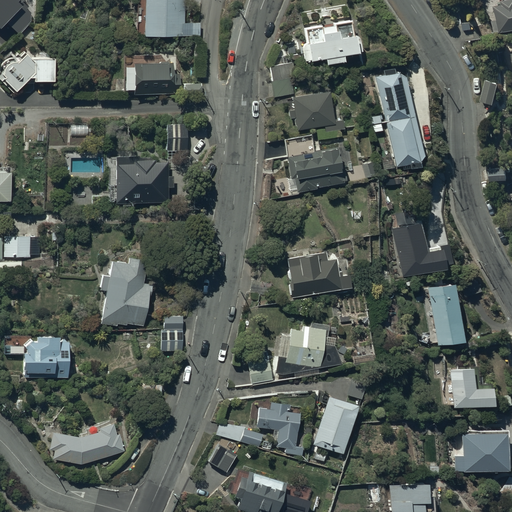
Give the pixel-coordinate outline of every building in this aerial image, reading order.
[(0,0),(0,28),(5,22),(18,34),(34,17),(25,9),(27,7),(22,2),(23,0),(0,0)] [(184,0),(142,0),(143,37),(199,37),(199,24),(197,24),(197,6),(185,6),(184,0)] [(501,6),(493,8),(495,21),(491,22),(492,28),(498,27),(499,32),(511,30),(511,0),(505,0),(500,1),(501,6)] [(319,26),(302,29),(304,45),(303,45),(306,62),(322,60),(323,66),(340,63),(340,57),(354,55),(354,53),(359,52),(357,40),(357,39),(356,39),(356,38),(356,37),(355,37),(355,36),(354,36),(353,35),(352,35),(351,35),(348,20),(331,24),(331,26),(320,28),(319,26)] [(30,57),(23,51),(19,56),(17,53),(12,58),(11,58),(10,58),(9,58),(8,58),(8,59),(7,59),(6,59),(6,60),(5,60),(4,60),(4,61),(3,61),(3,62),(2,62),(2,63),(1,63),(1,64),(0,65),(0,81),(13,94),(28,79),(33,79),(33,83),(53,83),(53,58),(30,57)] [(165,55),(123,56),(123,93),(132,93),(132,96),(180,94),(179,74),(172,75),(172,64),(169,64),(167,62),(165,62),(165,55)] [(280,65),(268,67),(273,98),(295,94),(292,78),(283,79),(280,65)] [(386,123),(412,117),(402,78),(396,73),(393,74),(392,69),(382,71),(383,75),(374,77),(386,123)] [(497,84),(484,81),(479,102),(492,105),(497,84)] [(327,92),(289,98),(291,111),(287,111),(288,120),(292,119),(293,127),(295,127),(295,131),(323,126),(324,132),(343,129),(342,120),(332,122),(327,92)] [(412,117),(386,123),(396,167),(403,166),(404,170),(418,167),(417,161),(421,156),(412,117)] [(88,125),(70,125),(70,136),(88,136),(88,125)] [(186,125),(167,126),(167,152),(186,151),(186,125)] [(311,135),(283,140),(286,158),(285,158),(288,177),(292,176),(295,193),(314,190),(314,188),(342,183),(342,181),(344,181),(342,169),(339,170),(334,148),(314,152),(311,135)] [(167,157),(106,157),(106,172),(108,172),(108,205),(120,205),(120,207),(130,207),(130,204),(167,203),(167,188),(173,188),(173,177),(167,177),(167,157)] [(372,162),(361,165),(365,178),(376,175),(372,162)] [(9,168),(0,167),(0,202),(9,202),(9,199),(16,199),(16,193),(9,192),(9,168)] [(418,224),(390,229),(401,277),(443,270),(444,277),(449,277),(454,272),(455,271),(455,270),(455,269),(455,268),(455,267),(455,266),(455,265),(455,264),(455,263),(455,262),(455,261),(455,260),(455,259),(454,258),(454,257),(454,256),(454,255),(453,255),(453,254),(453,253),(453,252),(452,251),(451,250),(451,249),(450,248),(450,247),(449,246),(448,245),(448,244),(422,249),(418,224)] [(30,236),(3,236),(3,257),(30,257),(30,236)] [(316,256),(286,260),(289,284),(287,284),(289,298),(350,289),(348,274),(341,275),(340,265),(335,265),(334,259),(325,261),(324,253),(315,254),(316,256)] [(126,264),(110,262),(107,278),(100,277),(98,290),(104,291),(99,324),(115,326),(116,324),(125,326),(126,324),(143,326),(153,262),(127,259),(126,264)] [(21,263),(0,262),(0,272),(21,272),(21,263)] [(480,292),(473,275),(459,281),(466,298),(480,292)] [(450,284),(426,288),(436,347),(461,343),(456,317),(460,317),(456,294),(452,295),(450,284)] [(181,351),(181,317),(163,317),(163,330),(160,330),(160,351),(181,351)] [(287,336),(280,334),(274,374),(282,375),(337,363),(333,346),(332,346),(333,338),(325,337),(327,325),(309,322),(309,326),(301,325),(300,330),(288,329),(287,336)] [(22,371),(24,371),(24,378),(67,378),(67,342),(57,342),(57,339),(34,339),(34,343),(32,343),(30,341),(23,348),(25,350),(25,354),(22,354),(22,371)] [(271,382),(267,356),(245,360),(250,384),(251,384),(252,385),(271,382)] [(450,409),(489,407),(488,389),(471,390),(470,369),(448,371),(450,409)] [(348,383),(344,395),(361,400),(364,388),(348,383)] [(160,386),(142,386),(142,397),(160,397),(160,386)] [(341,455),(355,405),(325,397),(311,446),(341,455)] [(269,409),(257,408),(255,427),(273,429),(272,438),(275,439),(275,447),(284,448),(283,454),(301,456),(302,446),(294,446),(297,414),(288,413),(289,405),(269,403),(269,409)] [(98,427),(78,434),(79,439),(53,433),(49,449),(55,451),(53,459),(81,465),(123,451),(118,435),(116,435),(113,424),(98,429),(98,427)] [(256,446),(261,434),(244,428),(239,440),(256,446)] [(454,457),(454,473),(507,471),(505,432),(460,435),(461,456),(454,457)] [(218,443),(206,461),(224,473),(236,455),(218,443)] [(237,499),(234,509),(242,511),(289,511),(280,509),(281,504),(277,502),(278,496),(282,497),(285,488),(282,487),(283,484),(246,473),(244,480),(238,478),(232,497),(237,499)] [(511,478),(509,477),(500,494),(511,500),(511,478)] [(424,486),(388,487),(389,511),(421,511),(421,504),(425,504),(424,486)]
